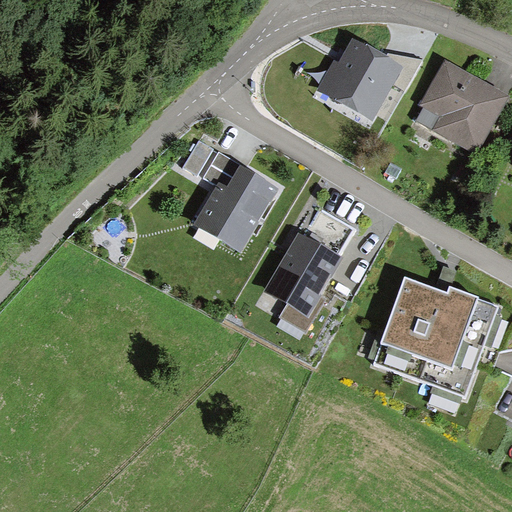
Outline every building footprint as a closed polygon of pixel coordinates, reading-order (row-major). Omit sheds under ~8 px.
[(367,46),(353,40),(339,63),(334,59),(318,89),(372,122),(395,86),(405,91),(422,60),(389,53),(387,55),(368,44),(367,46)] [(434,129),(477,153),(510,95),(444,59),(418,106),(440,118),(434,129)] [(199,141),(183,168),(197,176),(213,149),(199,141)] [(219,152),(203,179),(218,188),(225,192),(241,165),(219,152)] [(242,251),(279,188),(241,165),(225,192),(218,188),(196,224),(242,251)] [(327,298),(323,295),(343,259),(300,234),(268,290),(287,300),(276,319),(305,336),(327,298)] [(449,294),(405,277),(373,364),(467,398),(501,306),(451,287),(449,294)]
